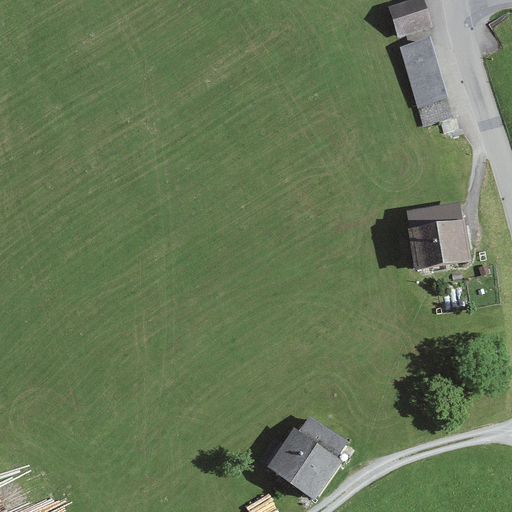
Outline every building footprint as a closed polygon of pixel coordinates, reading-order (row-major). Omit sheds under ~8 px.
[(417,3),(388,13),(398,42),(428,32),(417,3)] [(425,49),(395,58),(412,116),(442,107),(425,49)] [(458,228),(399,238),(407,284),(467,273),(458,228)] [(311,418),(299,434),(341,462),(352,446),(311,418)] [(299,434),(293,431),(268,467),(315,501),(341,462),(299,434)]
